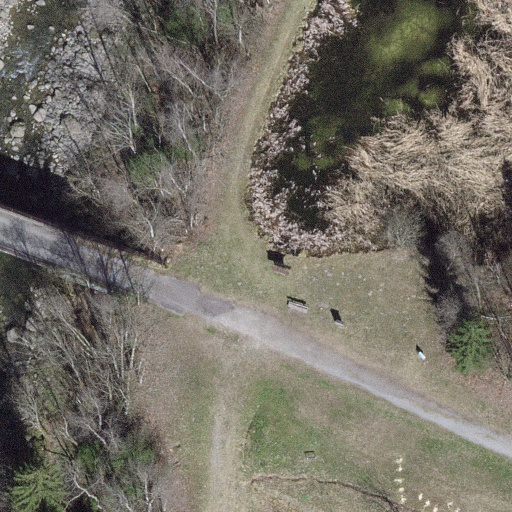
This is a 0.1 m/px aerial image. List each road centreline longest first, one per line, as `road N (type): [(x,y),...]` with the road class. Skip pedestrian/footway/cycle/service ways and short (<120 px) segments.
road 1 (track): [(0,229),(511,431)]
road 2 (track): [(248,323),(220,511)]
